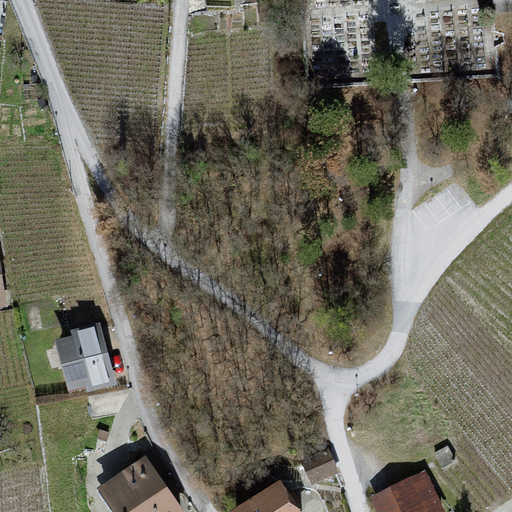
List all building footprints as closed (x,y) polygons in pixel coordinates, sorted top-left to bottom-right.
[(0,0),(0,40),(2,41),(9,1),(0,0)] [(511,0),(495,0),(495,4),(496,13),(511,11),(511,0)] [(102,348),(97,330),(78,335),(80,341),(63,346),(73,385),(91,381),(92,386),(111,381),(106,363),(111,362),(107,347),(102,348)] [(99,438),(96,448),(104,450),(107,440),(109,434),(101,431),(99,438)] [(443,468),(455,461),(448,447),(435,453),(443,468)] [(304,462),(308,472),(313,482),(337,472),(327,451),(304,462)] [(130,474),(104,491),(118,511),(179,511),(146,463),(130,474)] [(380,511),(441,511),(427,481),(377,504),(380,511)] [(296,511),(279,486),(274,489),(264,496),(240,511),(296,511)]
